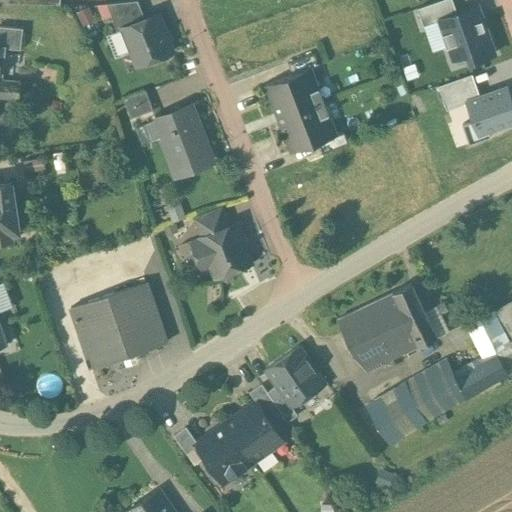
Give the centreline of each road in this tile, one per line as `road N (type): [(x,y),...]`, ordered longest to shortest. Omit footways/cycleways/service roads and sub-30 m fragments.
road 1 (tertiary): [(305,300),(88,414),(54,425),(0,423)]
road 2 (residential): [(305,300),(185,0)]
road 3 (tertiary): [(511,178),(305,300)]
